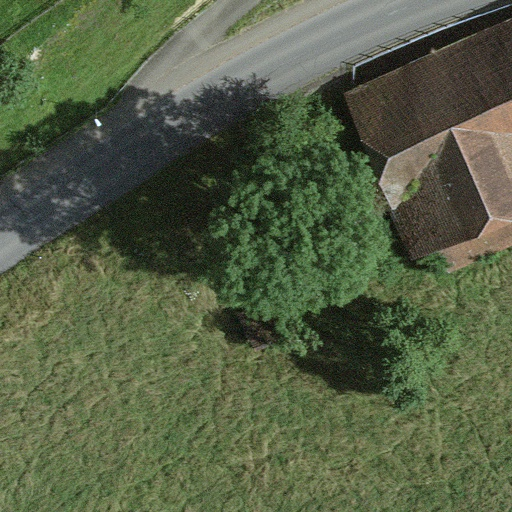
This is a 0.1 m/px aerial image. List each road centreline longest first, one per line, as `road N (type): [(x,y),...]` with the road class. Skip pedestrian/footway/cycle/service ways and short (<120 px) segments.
road 1 (tertiary): [(0,239),(286,62),(423,0)]
road 2 (track): [(239,0),(189,52),(155,142)]
